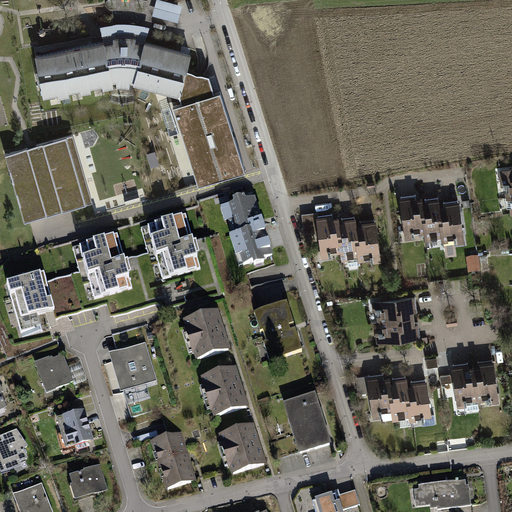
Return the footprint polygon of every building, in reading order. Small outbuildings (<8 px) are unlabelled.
[(165,0),(155,0),(151,16),(176,23),(182,4),(165,0)] [(99,24),(102,39),(102,43),(112,41),(112,37),(134,38),(134,42),(142,44),(143,41),(149,26),(142,24),(135,23),(129,22),(122,22),(115,22),(107,23),(99,24)] [(102,39),(35,53),(44,96),(115,82),(116,87),(129,87),(130,82),(178,95),(187,68),(192,54),(143,41),(142,44),(134,42),(134,38),(112,37),(112,41),(102,43),(102,39)] [(193,69),(187,68),(178,95),(181,102),(172,105),(198,187),(245,172),(219,91),(213,92),(207,74),(205,73),(193,69)] [(171,107),(162,110),(171,137),(180,135),(171,107)] [(31,146),(5,153),(25,223),(92,204),(72,134),(31,146)] [(151,169),(160,167),(158,154),(149,155),(151,169)] [(138,194),(124,199),(126,205),(140,201),(138,194)] [(401,198),(406,235),(425,233),(421,202),(421,196),(401,198)] [(254,198),(222,208),(240,267),(273,256),(254,198)] [(437,199),(421,202),(425,233),(426,238),(442,236),(438,204),(437,199)] [(442,236),(443,241),(462,239),(458,202),(438,204),(442,236)] [(318,218),(322,254),(342,252),(338,221),(337,215),(318,218)] [(185,217),(148,228),(162,280),(200,269),(185,217)] [(354,219),(338,221),(342,252),(342,258),(359,256),(355,224),(354,219)] [(359,256),(359,260),(379,258),(374,221),(355,224),(359,256)] [(117,235),(79,246),(95,300),(133,288),(117,235)] [(470,272),(491,268),(488,252),(467,256),(470,272)] [(44,272),(7,283),(21,331),(40,326),(37,314),(54,309),(44,272)] [(412,296),(375,300),(378,320),(414,316),(412,296)] [(287,304),(255,314),(270,362),(302,352),(287,304)] [(218,312),(186,322),(199,360),(230,351),(218,312)] [(414,316),(378,320),(380,340),(417,336),(414,316)] [(124,353),(136,350),(131,330),(113,335),(117,349),(122,348),(124,353)] [(124,353),(113,356),(123,389),(154,380),(144,347),(136,350),(124,353)] [(35,364),(47,393),(71,383),(70,383),(73,381),(71,377),(72,376),(69,368),(64,357),(60,356),(53,359),(53,357),(50,358),(49,358),(35,364)] [(79,363),(69,368),(72,376),(71,377),(73,381),(75,386),(87,381),(79,363)] [(473,366),(478,402),(497,400),(493,363),(473,366)] [(454,368),(458,405),(478,402),(473,366),(454,368)] [(235,369),(205,378),(216,417),(247,408),(235,369)] [(369,379),(374,415),(393,413),(389,382),(389,376),(369,379)] [(406,380),(389,382),(393,413),(394,419),(410,417),(406,385),(406,380)] [(410,417),(411,421),(430,419),(426,382),(406,385),(410,417)] [(315,397),(285,406),(299,452),(329,443),(315,397)] [(57,418),(66,448),(76,445),(78,450),(88,447),(86,443),(94,440),(84,410),(57,418)] [(254,426),(222,436),(234,475),(266,465),(254,426)] [(0,459),(1,459),(6,472),(15,468),(13,464),(27,458),(23,448),(27,446),(17,431),(0,437),(0,459)] [(180,434),(153,442),(167,490),(195,481),(180,434)] [(70,486),(75,501),(108,490),(100,465),(84,471),(84,472),(70,476),(73,485),(70,486)] [(459,482),(419,487),(421,505),(437,503),(438,510),(472,506),(469,486),(459,487),(459,482)] [(52,511),(42,485),(14,496),(17,504),(20,503),(23,511),(25,511),(52,511)] [(338,492),(314,499),(317,511),(341,511),(342,511),(359,506),(355,492),(339,496),(338,492)]
